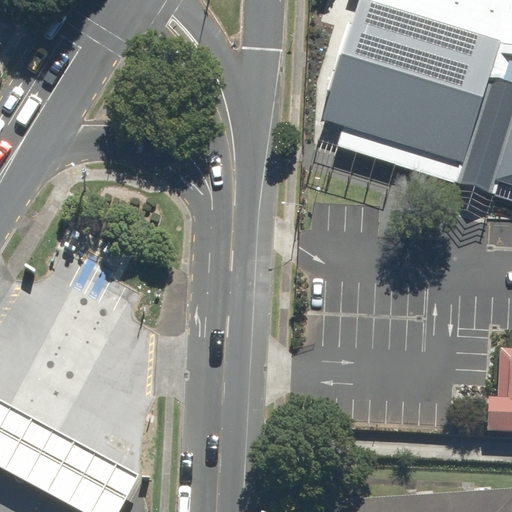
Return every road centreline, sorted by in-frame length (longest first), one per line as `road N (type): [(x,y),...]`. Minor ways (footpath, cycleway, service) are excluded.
road 1 (secondary): [(148,0),(207,79),(232,247)]
road 2 (secondary): [(232,247),(216,511)]
road 3 (primary): [(232,247),(186,181),(148,155),(91,139),(23,139)]
road 4 (primary): [(263,0),(232,247)]
road 5 (unknown): [(116,511),(97,338)]
road 6 (primary): [(23,139),(110,0)]
